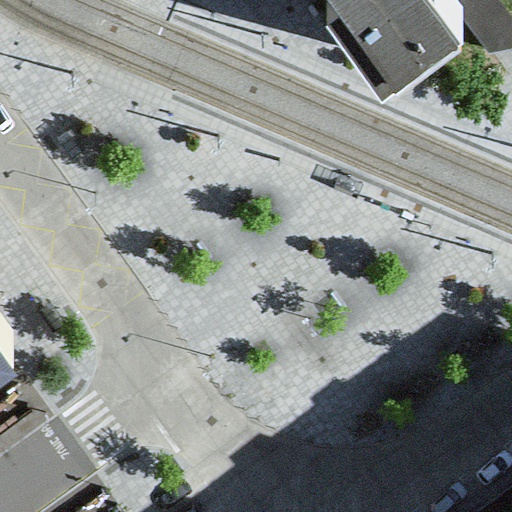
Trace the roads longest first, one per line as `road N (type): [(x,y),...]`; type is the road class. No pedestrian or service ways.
road 1 (residential): [(168,371),(221,449),(272,487),(324,503),(369,497),(511,399)]
road 2 (residential): [(0,137),(168,371)]
road 3 (residential): [(0,494),(168,371)]
